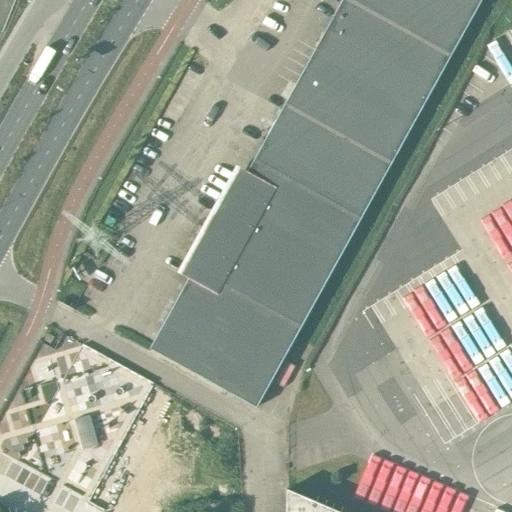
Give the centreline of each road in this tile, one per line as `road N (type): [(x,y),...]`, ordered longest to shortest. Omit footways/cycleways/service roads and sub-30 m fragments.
road 1 (primary): [(0,238),(137,0)]
road 2 (primary): [(87,0),(0,152)]
